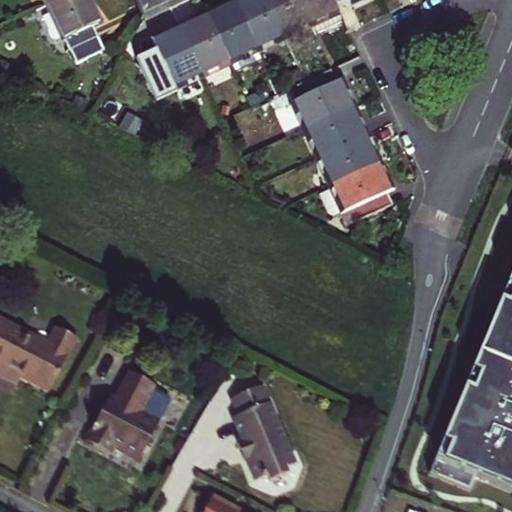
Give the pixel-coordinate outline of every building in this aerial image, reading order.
[(88,0),(59,0),(49,5),(76,65),(104,51),(92,26),(99,24),(91,6),(88,0)] [(207,15),(229,63),(234,72),(261,60),(256,50),(232,0),(224,4),(217,7),(218,10),(207,15)] [(232,0),(256,50),(284,37),(266,0),(232,0)] [(266,0),(284,37),(289,48),(296,45),(316,36),(299,0),(266,0)] [(299,0),(316,36),(345,23),(338,8),(334,0),(299,0)] [(186,21),(178,25),(202,75),(229,63),(207,15),(196,20),(195,17),(186,21)] [(202,75),(178,25),(170,28),(150,38),(156,50),(136,59),(157,108),(178,98),(177,96),(206,83),(202,75)] [(289,48),(293,56),(299,53),(296,45),(289,48)] [(305,130),(353,109),(347,95),(341,82),(336,84),(331,71),(305,83),(297,87),(302,99),(293,104),(305,130)] [(75,97),(72,106),(83,111),(87,103),(75,97)] [(305,130),(318,158),(369,135),(365,127),(361,119),(358,120),(353,109),(305,130)] [(318,158),(331,186),(378,164),(373,153),(376,151),(373,143),(369,135),(318,158)] [(384,177),(378,164),(331,186),(332,189),(319,195),(328,215),(334,217),(336,217),(341,229),(391,205),(386,193),(391,191),(384,177)] [(511,279),(436,467),(511,490),(511,279)] [(0,373),(3,368),(22,378),(48,392),(76,338),(56,328),(47,345),(0,319),(0,373)] [(3,368),(0,373),(0,376),(18,386),(22,378),(3,368)] [(108,454),(113,445),(139,459),(159,422),(141,412),(155,386),(128,373),(114,399),(110,396),(86,441),(108,454)] [(231,400),(237,416),(247,439),(241,441),(237,443),(244,461),(246,461),(254,482),(267,476),(269,482),(288,474),(286,469),(296,464),(270,403),(263,387),(231,400)] [(247,439),(237,416),(231,419),(241,441),(247,439)] [(238,511),(212,498),(204,511),(238,511)]
